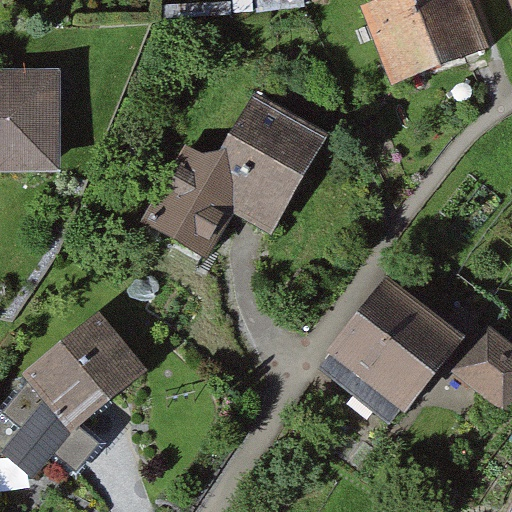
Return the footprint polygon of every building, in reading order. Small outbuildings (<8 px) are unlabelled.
[(465,0),(389,0),(360,11),(389,91),(486,55),(465,0)] [(59,78),(0,77),(0,182),(60,182),(59,78)] [(206,154),(158,242),(213,272),(240,224),(273,243),(327,146),(261,109),(228,167),(206,154)] [(335,361),(403,418),(462,347),(394,291),(335,361)] [(102,322),(24,380),(0,420),(0,423),(22,443),(6,461),(37,483),(51,467),(77,488),(104,456),(76,435),(144,378),(102,322)] [(460,381),(508,420),(511,414),(511,351),(495,338),(460,381)]
